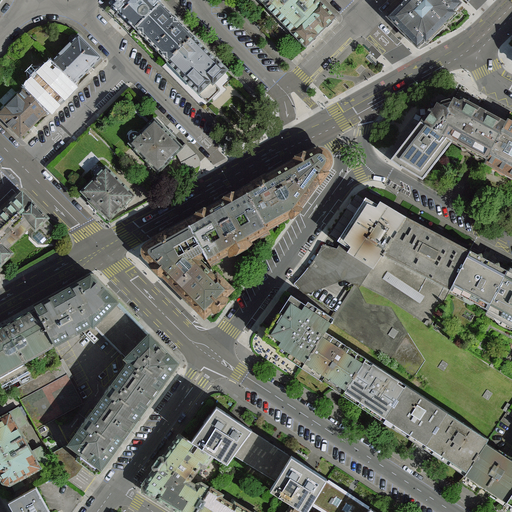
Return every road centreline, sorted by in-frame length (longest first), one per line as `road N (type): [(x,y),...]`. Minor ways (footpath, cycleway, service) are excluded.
road 1 (tertiary): [(212,356),(450,511)]
road 2 (residential): [(212,356),(337,187)]
road 3 (residential): [(212,356),(114,488)]
road 4 (secondary): [(236,174),(102,249)]
road 5 (tertiary): [(102,249),(212,356)]
road 6 (residential): [(236,174),(129,65)]
road 7 (residential): [(24,168),(129,65)]
road 8 (residential): [(391,171),(511,238)]
road 9 (secondary): [(102,249),(67,280),(0,316)]
road 10 (residential): [(196,0),(282,87)]
